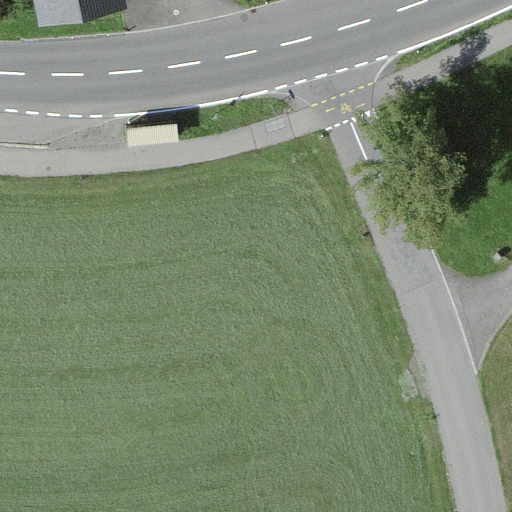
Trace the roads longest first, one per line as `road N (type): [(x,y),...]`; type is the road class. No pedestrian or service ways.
road 1 (residential): [(322,35),(445,343),(480,511)]
road 2 (secondary): [(0,74),(189,66),(322,35)]
